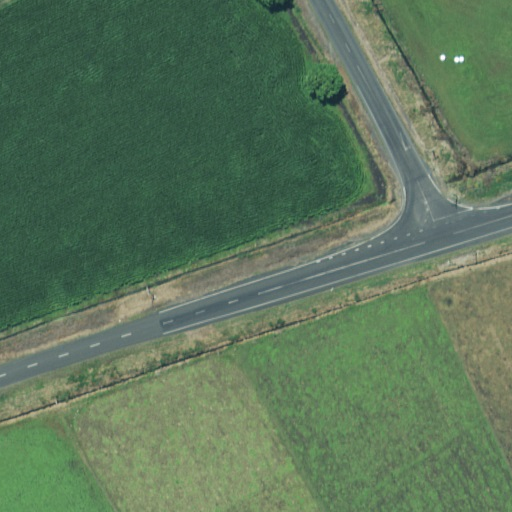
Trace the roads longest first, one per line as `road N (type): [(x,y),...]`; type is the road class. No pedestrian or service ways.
road 1 (unclassified): [(441,239),(0,378)]
road 2 (unclassified): [(441,239),(421,186),(320,0)]
